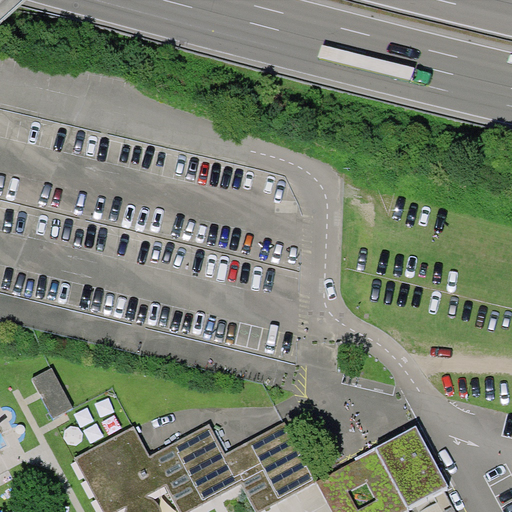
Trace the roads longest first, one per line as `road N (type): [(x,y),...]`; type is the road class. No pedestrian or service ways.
road 1 (motorway): [(306,27),(511,77)]
road 2 (motorway): [(168,0),(306,27)]
